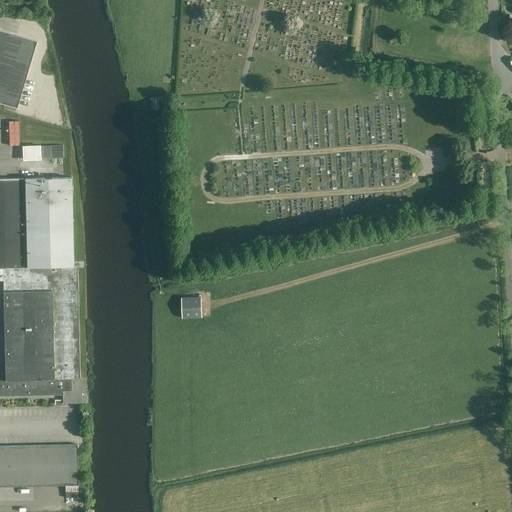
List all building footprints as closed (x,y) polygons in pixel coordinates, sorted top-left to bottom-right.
[(0,103),(18,109),(37,41),(0,30),(0,103)] [(22,161),(41,160),(40,145),(22,146),(22,161)] [(63,146),(42,146),(42,158),(63,157),(63,146)] [(0,395),(63,394),(63,404),(83,404),(82,378),(81,378),(78,266),(74,266),(72,177),(0,178),(0,280),(4,280),(4,291),(6,372),(0,372),(0,395)] [(201,297),(182,298),(182,318),(202,317),(201,297)] [(78,497),(78,486),(79,486),(78,445),(0,446),(0,487),(66,486),(66,497),(78,497)]
